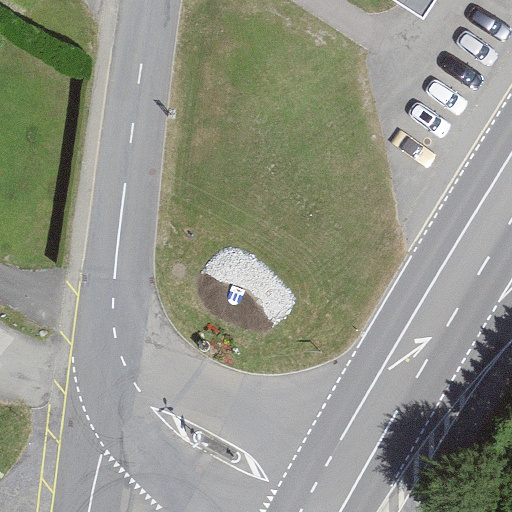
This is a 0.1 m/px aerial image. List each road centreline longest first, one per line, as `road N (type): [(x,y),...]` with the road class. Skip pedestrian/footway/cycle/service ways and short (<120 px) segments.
road 1 (tertiary): [(113,313),(149,0)]
road 2 (tertiary): [(323,507),(180,427),(136,386)]
road 3 (primary): [(511,188),(404,365)]
road 4 (primary): [(404,365),(323,507)]
road 5 (unclassified): [(89,511),(101,456),(136,386)]
road 6 (residential): [(404,365),(511,303)]
